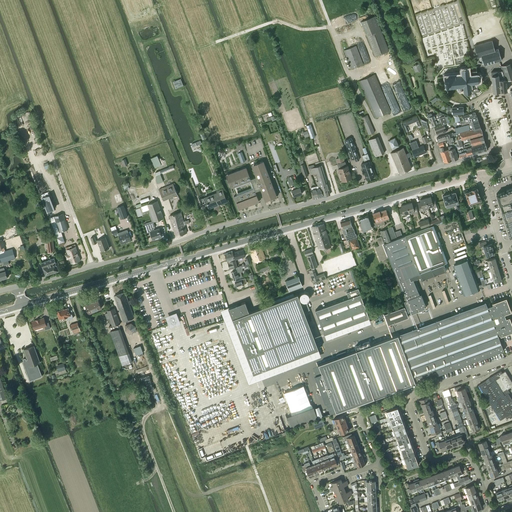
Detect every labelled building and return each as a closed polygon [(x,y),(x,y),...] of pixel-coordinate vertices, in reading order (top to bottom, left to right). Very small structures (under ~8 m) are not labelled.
[(361,21),(374,56),(388,51),(375,16),(361,21)] [(492,40),(474,46),(479,62),(482,63),(483,63),(484,66),(502,60),(498,48),(495,49),(492,40)] [(351,69),(363,65),(356,46),(344,50),(351,69)] [(511,78),(511,67),(511,63),(502,66),(506,81),(511,78)] [(461,73),(443,75),(445,89),(459,87),(459,90),(463,90),(464,93),(472,92),(471,89),(476,88),(475,83),(478,83),(479,83),(479,82),(480,81),(481,81),(481,80),(480,78),(481,77),(480,77),(478,75),(478,74),(477,74),(477,75),(476,75),(476,73),(477,73),(476,67),(469,68),(461,69),(461,73)] [(500,91),(507,91),(506,82),(502,71),(491,72),(493,92),(500,91)] [(376,118),(390,111),(374,75),(359,81),(376,118)] [(184,86),(181,79),(173,82),(176,89),(184,86)] [(463,107),(453,107),(453,115),(463,114),(463,107)] [(462,116),(462,115),(459,116),(460,119),(460,120),(460,121),(477,116),(475,112),(462,116)] [(441,123),(439,118),(438,114),(432,116),(431,114),(431,113),(428,115),(427,116),(428,117),(429,118),(432,126),(438,124),(441,123)] [(369,135),(375,132),(367,115),(361,118),(369,135)] [(442,125),(444,124),(447,123),(444,116),(439,118),(441,123),(442,125)] [(477,116),(460,121),(461,125),(469,123),(469,122),(478,119),(477,116)] [(403,124),(406,132),(408,131),(406,125),(416,121),(418,126),(420,125),(417,118),(403,124)] [(469,125),(455,129),(456,134),(459,133),(481,127),(479,120),(478,119),(469,122),(469,123),(469,125)] [(306,126),(310,138),(314,137),(310,124),(306,126)] [(442,129),(445,128),(444,124),(434,128),(437,135),(443,133),(442,129)] [(481,127),(459,133),(461,140),(483,135),(481,127)] [(472,145),(472,146),(485,142),(483,135),(467,139),(468,141),(470,140),(472,145)] [(375,156),(384,153),(378,136),(369,140),(375,156)] [(392,149),(399,146),(395,137),(388,141),(392,149)] [(359,159),(351,138),(344,140),(351,159),(355,158),(356,161),(359,159)] [(410,143),(412,150),(415,156),(426,152),(423,146),(419,147),(416,140),(410,143)] [(444,146),(442,141),(438,143),(439,147),(444,163),(452,161),(450,156),(448,149),(445,150),(443,146),(444,146)] [(485,143),(472,146),(471,147),(473,154),(487,150),(485,143)] [(472,146),(472,145),(470,145),(465,146),(464,144),(463,146),(464,148),(465,148),(467,156),(473,154),(471,147),(472,146)] [(449,150),(451,156),(450,156),(452,161),(458,159),(454,148),(453,149),(453,147),(451,146),(448,147),(449,150)] [(463,149),(462,146),(459,147),(459,148),(458,147),(457,147),(460,158),(467,156),(465,150),(463,148),(463,149)] [(407,158),(411,156),(410,152),(406,154),(403,148),(391,153),(400,174),(411,169),(407,158)] [(156,167),(161,165),(160,162),(159,160),(157,154),(150,157),(155,167),(156,167)] [(346,167),(344,162),(343,157),(336,159),(339,169),(338,169),(342,181),(351,178),(347,166),(346,167)] [(228,174),(229,176),(226,177),(230,188),(250,181),(253,189),(233,196),(238,208),(241,207),(241,208),(245,206),(245,205),(247,204),(248,205),(252,204),(251,203),(254,201),(255,203),(258,201),(258,200),(255,191),(258,190),(260,189),(265,200),(267,199),(268,200),(271,199),(270,198),(273,197),(273,198),(276,197),(275,196),(276,195),(263,162),(262,161),(259,162),(260,163),(257,164),(257,163),(254,164),(254,165),(252,166),(256,177),(250,180),(246,169),(245,168),(242,169),(242,170),(239,172),(239,170),(235,172),(236,173),(233,174),(232,173),(228,174)] [(307,176),(302,161),(298,163),(303,177),(307,176)] [(374,177),(369,162),(361,165),(363,170),(362,170),(364,175),(364,174),(366,180),(374,177)] [(160,171),(155,173),(156,175),(160,173),(160,174),(161,174),(161,173),(169,169),(174,168),(173,165),(169,166),(169,167),(160,170),(160,171)] [(319,181),(323,197),(330,195),(325,181),(321,166),(315,167),(316,173),(319,181)] [(323,197),(319,181),(317,182),(318,185),(315,186),(316,189),(318,198),(323,197)] [(164,201),(177,195),(173,184),(159,190),(164,201)] [(293,197),(302,194),(299,187),(295,189),(294,186),(290,188),(291,190),(292,194),(292,195),(292,196),(293,196),(293,197)] [(318,198),(316,189),(315,186),(310,188),(314,199),(318,198)] [(511,187),(506,190),(507,190),(496,194),(500,205),(502,211),(504,219),(508,231),(510,238),(511,237),(511,187)] [(465,193),(469,204),(470,206),(473,206),(472,203),(481,200),(477,188),(476,188),(475,188),(473,189),(472,190),(465,193)] [(222,203),(227,201),(222,189),(217,191),(218,193),(205,198),(209,208),(222,203)] [(446,204),(445,204),(457,201),(458,201),(457,201),(455,192),(450,194),(448,194),(443,196),(445,204),(445,205),(446,204)] [(42,198),(47,211),(54,208),(49,195),(42,198)] [(425,198),(428,207),(431,206),(431,208),(437,207),(434,199),(431,199),(430,197),(425,198)] [(428,207),(425,198),(420,200),(420,203),(418,203),(420,212),(425,210),(425,208),(428,207)] [(152,216),(161,213),(157,201),(149,204),(148,205),(150,210),(152,216)] [(406,204),(409,213),(412,212),(413,214),(418,213),(415,204),(412,205),(412,202),(406,204)] [(409,213),(406,204),(401,206),(402,208),(399,209),(401,218),(406,216),(406,214),(409,213)] [(464,212),(461,204),(456,206),(459,214),(464,212)] [(123,205),(116,208),(118,214),(120,219),(127,217),(125,212),(123,205)] [(381,225),(384,224),(385,224),(384,221),(387,220),(387,222),(389,221),(389,218),(386,210),(380,212),(380,211),(373,213),(376,222),(373,223),(375,227),(381,225)] [(161,213),(152,216),(154,222),(163,218),(161,213)] [(186,223),(185,221),(184,222),(181,213),(169,216),(173,229),(180,227),(179,225),(184,224),(184,223),(186,223)] [(63,214),(54,217),(55,221),(56,223),(59,232),(67,230),(64,220),(63,214)] [(49,217),(51,222),(53,227),(56,237),(62,235),(61,232),(58,232),(56,223),(55,221),(54,217),(54,215),(49,217)] [(363,231),(372,227),(368,216),(358,219),(363,231)] [(350,219),(340,222),(344,233),(346,233),(347,235),(346,235),(347,240),(357,237),(356,234),(355,234),(353,229),(353,230),(350,219)] [(180,227),(173,229),(176,237),(187,233),(184,225),(189,224),(188,221),(185,221),(186,223),(184,223),(184,224),(179,225),(180,227)] [(160,232),(161,232),(160,229),(159,229),(153,230),(154,229),(153,228),(154,228),(153,223),(145,226),(147,232),(149,232),(150,235),(151,235),(153,240),(162,237),(160,232)] [(324,224),(312,227),(319,249),(330,247),(324,224)] [(389,249),(386,250),(389,257),(405,298),(406,301),(404,302),(409,313),(410,312),(411,315),(425,309),(424,307),(426,306),(421,295),(420,296),(414,280),(411,281),(409,277),(443,264),(441,260),(446,259),(443,252),(433,225),(429,227),(429,226),(392,241),(386,243),(389,249)] [(379,245),(375,247),(380,261),(389,257),(386,250),(389,249),(386,243),(392,241),(387,229),(381,231),(382,234),(380,235),(380,237),(376,238),(379,245)] [(127,230),(118,233),(119,236),(122,244),(125,243),(125,242),(130,240),(128,233),(127,230)] [(96,241),(94,237),(91,238),(93,245),(98,243),(101,251),(106,250),(107,250),(109,249),(109,248),(105,238),(96,241)] [(356,238),(349,241),(352,250),(359,247),(356,238)] [(486,256),(494,254),(490,244),(487,245),(486,242),(480,244),(481,247),(483,246),(486,256)] [(71,264),(80,261),(76,247),(67,250),(71,264)] [(259,273),(270,268),(267,261),(265,262),(264,259),(265,258),(260,247),(250,251),(255,262),(262,259),(264,263),(256,266),(259,273)] [(0,252),(0,263),(15,259),(12,249),(5,251),(0,252)] [(245,256),(243,250),(234,253),(236,259),(245,256)] [(232,251),(224,254),(227,261),(230,260),(231,264),(228,264),(230,269),(232,269),(235,268),(235,267),(237,267),(232,251)] [(313,255),(307,257),(311,268),(317,266),(313,255)] [(46,275),(59,271),(54,259),(41,263),(46,275)] [(468,260),(453,265),(463,291),(472,288),(473,290),(478,287),(468,260)] [(488,272),(491,271),(498,269),(497,264),(489,266),(490,269),(487,270),(488,272)] [(240,273),(242,272),(241,266),(236,268),(236,270),(231,272),(234,280),(242,277),(240,273)] [(7,276),(10,276),(8,270),(5,271),(4,268),(0,268),(0,279),(8,277),(7,276)] [(310,274),(311,278),(313,283),(325,278),(324,273),(316,276),(315,272),(310,274)] [(298,276),(285,281),(289,291),(302,286),(298,276)] [(244,284),(246,283),(244,279),(234,282),(236,287),(242,285),(242,286),(244,285),(244,284)] [(358,288),(357,288),(346,292),(348,298),(315,311),(324,334),(369,318),(358,288)] [(129,304),(133,303),(132,300),(128,301),(125,292),(114,296),(123,322),(134,318),(129,304)] [(249,312),(245,302),(228,308),(253,374),(318,349),(297,294),(249,312)] [(356,350),(318,364),(336,412),(503,350),(498,335),(500,334),(501,336),(511,332),(511,324),(509,317),(506,319),(506,318),(506,317),(506,315),(505,315),(504,314),(511,312),(506,298),(492,303),(493,305),(487,307),(486,302),(356,350)] [(87,318),(90,316),(88,314),(102,308),(98,300),(88,304),(88,303),(86,304),(86,305),(85,306),(87,311),(84,312),(87,318)] [(404,306),(384,314),(388,324),(408,317),(404,306)] [(112,326),(120,323),(115,308),(107,311),(112,326)] [(61,311),(61,310),(57,311),(59,319),(63,318),(63,319),(67,317),(68,320),(73,318),(72,315),(70,315),(68,309),(61,311)] [(36,320),(32,322),(34,330),(44,327),(45,330),(50,328),(48,322),(45,323),(44,318),(40,319),(39,319),(36,320)] [(129,334),(135,332),(135,326),(131,322),(126,325),(125,330),(129,334)] [(73,334),(81,331),(78,323),(70,325),(73,334)] [(120,328),(110,332),(121,363),(122,366),(131,362),(131,360),(128,353),(129,353),(120,328)] [(23,361),(28,375),(30,381),(42,376),(40,370),(37,364),(40,363),(34,346),(24,350),(28,360),(26,360),(25,358),(23,359),(23,361)] [(64,364),(56,366),(58,372),(66,369),(64,364)] [(487,379),(485,381),(478,385),(500,420),(505,417),(506,418),(509,417),(510,418),(511,416),(511,399),(508,393),(509,392),(507,389),(511,385),(511,382),(505,371),(502,373),(500,370),(487,379)] [(459,396),(467,393),(465,388),(461,389),(460,386),(454,388),(455,391),(457,391),(459,396)] [(461,402),(469,399),(467,393),(459,396),(461,402)] [(420,404),(421,404),(423,409),(431,406),(429,401),(428,397),(419,400),(420,404)] [(469,399),(461,402),(463,407),(471,404),(469,399)] [(463,414),(465,413),(473,410),(471,404),(463,407),(464,411),(463,411),(462,413),(463,414)] [(425,415),(433,412),(431,406),(423,409),(425,415)] [(388,417),(400,412),(399,409),(398,409),(397,408),(386,412),(388,417)] [(314,410),(288,420),(291,429),(318,418),(314,410)] [(467,419),(475,416),(473,410),(465,413),(467,419)] [(400,412),(388,417),(389,421),(402,417),(400,412)] [(433,412),(425,415),(427,420),(435,418),(433,412)] [(336,427),(346,423),(343,415),(333,419),(336,427)] [(469,424),(477,421),(475,416),(467,419),(469,424)] [(402,417),(389,421),(391,426),(404,422),(402,417)] [(435,418),(427,420),(429,426),(437,423),(435,418)] [(472,433),(480,430),(479,427),(477,421),(469,424),(472,433)] [(404,422),(391,426),(393,431),(405,426),(404,422)] [(346,423),(336,427),(339,435),(349,431),(346,423)] [(439,429),(437,423),(429,426),(431,432),(430,432),(431,435),(435,434),(441,432),(440,429),(439,429)] [(405,426),(393,431),(395,436),(407,431),(405,426)] [(407,431),(395,436),(396,440),(409,436),(407,431)] [(455,436),(458,444),(464,442),(463,439),(466,438),(464,432),(461,433),(461,434),(455,436)] [(352,436),(351,434),(343,437),(344,441),(346,441),(347,443),(357,440),(355,435),(352,436)] [(509,441),(506,434),(500,436),(498,437),(500,441),(502,441),(503,444),(509,441)] [(398,445),(400,444),(410,440),(409,436),(396,440),(398,445)] [(452,444),(453,446),(458,444),(455,436),(450,438),(452,444)] [(453,446),(452,444),(450,438),(444,440),(446,444),(447,448),(453,446)] [(446,444),(444,440),(443,439),(441,439),(441,441),(439,442),(438,442),(435,443),(438,449),(441,448),(442,450),(447,448),(446,444)] [(349,448),(358,444),(357,440),(347,443),(348,444),(349,448)] [(400,444),(398,445),(400,450),(412,445),(410,440),(400,444)] [(481,449),(488,446),(486,440),(478,443),(481,449)] [(358,444),(349,448),(351,453),(360,449),(358,444)] [(412,445),(400,450),(402,455),(414,450),(412,445)] [(483,454),(490,452),(488,446),(481,449),(483,454)] [(353,457),(362,454),(360,449),(351,453),(352,456),(350,456),(351,458),(353,457)] [(414,450),(402,455),(403,459),(416,454),(414,450)] [(490,452),(483,454),(485,460),(492,457),(490,452)] [(334,456),(333,453),(328,455),(333,467),(338,465),(337,464),(339,464),(337,458),(335,458),(334,456)] [(354,462),(364,459),(362,454),(353,457),(354,462)] [(405,464),(418,459),(416,454),(403,459),(405,464)] [(333,467),(328,455),(323,457),(328,469),(333,467)] [(328,469),(323,457),(318,458),(323,471),(328,469)] [(492,457),(485,460),(487,466),(494,463),(492,457)] [(313,460),(318,473),(323,471),(318,458),(313,460)] [(366,464),(364,459),(354,462),(357,469),(360,468),(360,466),(366,464)] [(418,459),(405,464),(407,469),(418,464),(418,463),(419,462),(418,459)] [(313,464),(310,465),(313,474),(318,473),(313,460),(312,461),(313,464)] [(313,474),(310,465),(309,462),(304,464),(304,465),(301,466),(303,472),(307,471),(309,476),(313,474)] [(494,463),(487,466),(489,471),(497,468),(494,463)] [(454,467),(457,476),(457,477),(458,479),(461,478),(459,475),(462,473),(462,471),(464,471),(462,465),(460,466),(459,465),(454,467)] [(454,467),(448,470),(451,478),(455,476),(455,478),(457,477),(457,476),(454,467)] [(497,468),(489,471),(491,477),(499,474),(497,468)] [(442,472),(445,480),(451,478),(448,470),(442,472)] [(437,474),(440,482),(445,480),(442,472),(437,474)] [(440,482),(437,474),(431,476),(434,484),(440,482)] [(434,484),(431,476),(425,478),(428,486),(434,484)] [(428,486),(425,478),(420,480),(423,488),(428,486)] [(348,485),(346,480),(342,482),(341,479),(332,482),(333,486),(330,487),(332,491),(334,490),(337,496),(334,497),(335,501),(338,500),(339,503),(348,500),(347,497),(352,495),(350,491),(346,492),(344,486),(348,485)] [(417,480),(414,481),(414,482),(417,490),(423,488),(420,480),(417,481),(417,480)] [(417,490),(414,482),(408,484),(411,492),(417,490)] [(468,493),(476,491),(473,485),(466,488),(467,491),(465,491),(466,494),(468,493)] [(501,491),(504,498),(510,496),(507,489),(501,491)] [(476,491),(468,493),(470,499),(478,496),(476,491)] [(504,498),(501,491),(496,493),(499,501),(504,498)] [(478,496),(470,499),(472,505),(480,502),(478,496)] [(482,508),(480,502),(472,505),(470,505),(471,508),(473,507),(474,511),(475,510),(475,511),(478,511),(482,511),(481,508),(482,508)]
